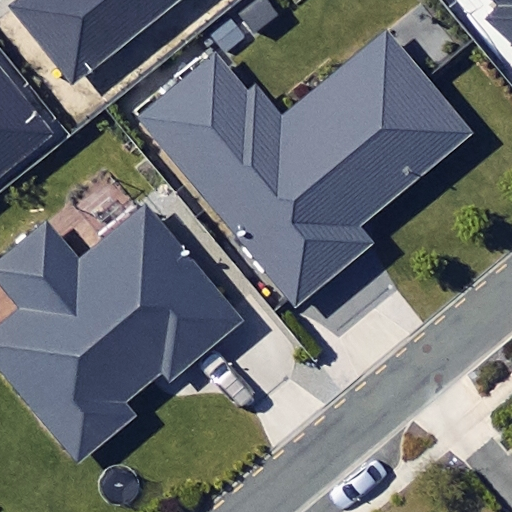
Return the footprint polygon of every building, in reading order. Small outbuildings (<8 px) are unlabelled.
[(18,0),(10,6),(70,82),(175,0),(18,0)] [(511,0),(491,0),(493,2),(488,8),(511,31),(511,0)] [(463,137),(376,31),(266,121),(212,56),(135,119),(291,309),(365,248),(350,230),(463,137)] [(0,163),(37,135),(0,88),(0,163)] [(160,373),(170,385),(237,328),(139,212),(74,268),(40,227),(0,260),(0,284),(21,310),(0,327),(0,371),(79,465),(130,422),(118,408),(160,373)]
